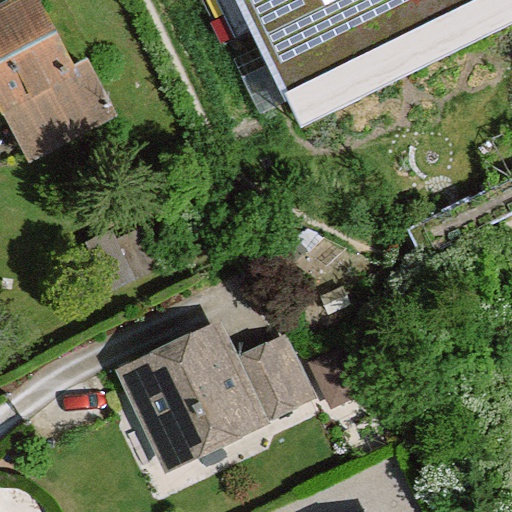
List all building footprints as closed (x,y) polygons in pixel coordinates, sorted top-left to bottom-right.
[(33,0),(0,17),(0,91),(35,160),(112,119),(86,70),(72,77),(33,0)] [(240,0),(289,100),(496,0),(240,0)] [(511,215),(511,174),(408,226),(424,259),(511,215)] [(137,281),(117,235),(91,247),(112,293),(137,281)] [(161,271),(145,236),(126,245),(142,279),(161,271)] [(214,334),(140,371),(182,458),(258,423),(232,368),(214,334)] [(232,368),(258,423),(312,397),(286,342),(232,368)] [(350,347),(324,357),(340,401),(367,391),(350,347)]
